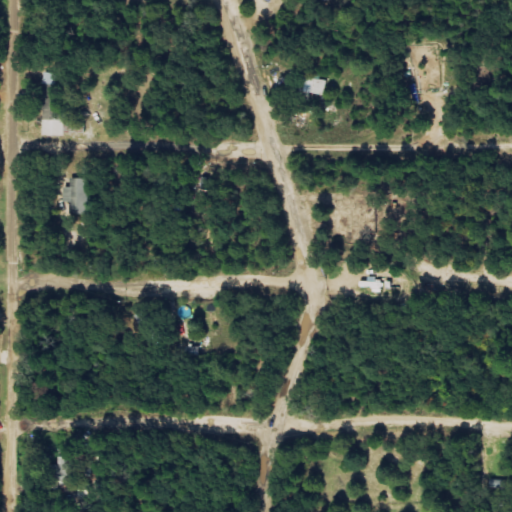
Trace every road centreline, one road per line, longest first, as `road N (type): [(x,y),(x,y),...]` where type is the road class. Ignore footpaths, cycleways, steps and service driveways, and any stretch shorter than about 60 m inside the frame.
road 1 (residential): [(268,511),(268,476),(322,304),(236,0)]
road 2 (residential): [(16,511),(20,0)]
road 3 (residential): [(511,423),(17,416)]
road 4 (residential): [(18,278),(511,278)]
road 5 (residential): [(511,142),(20,141)]
